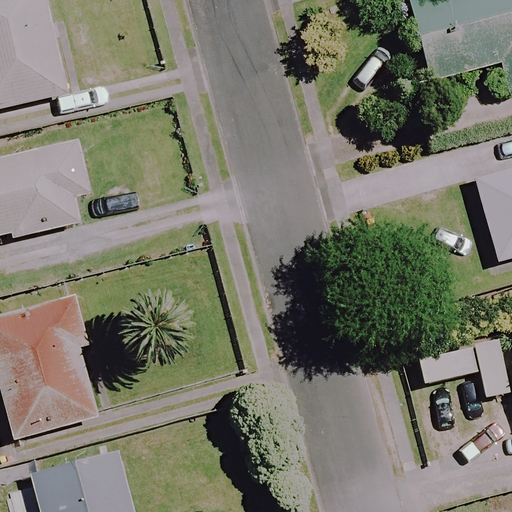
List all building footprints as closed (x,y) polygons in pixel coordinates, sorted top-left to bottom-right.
[(0,0),(0,113),(61,100),(38,0),(0,0)] [(453,100),(484,91),(487,103),(511,96),(511,0),(410,0),(402,2),(426,91),(449,85),(453,100)] [(81,196),(70,147),(0,161),(0,243),(74,227),(68,199),(81,196)] [(511,262),(511,172),(466,185),(491,269),(511,262)] [(95,422),(64,303),(0,319),(0,418),(7,445),(95,422)] [(128,511),(113,455),(23,480),(32,511),(128,511)]
